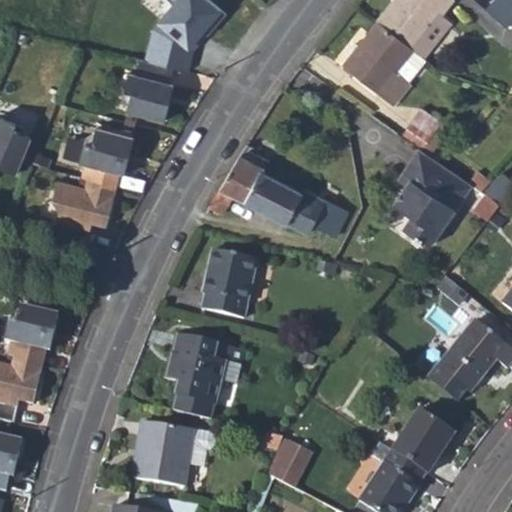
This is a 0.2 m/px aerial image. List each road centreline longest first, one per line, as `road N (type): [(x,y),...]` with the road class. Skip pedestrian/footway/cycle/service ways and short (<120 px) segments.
road 1 (residential): [(318,0),(169,214),(137,285)]
road 2 (residential): [(137,285),(61,511)]
road 3 (unclassified): [(137,285),(0,254)]
